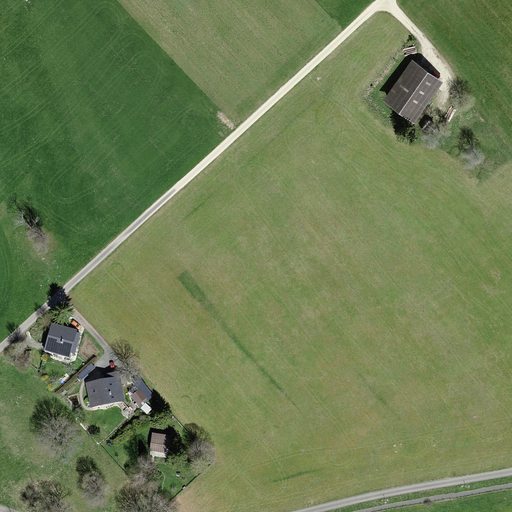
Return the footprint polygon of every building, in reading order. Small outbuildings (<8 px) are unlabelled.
[(412,116),(438,81),(414,63),(388,99),(412,116)] [(74,353),(79,335),(76,334),(76,332),(52,326),(45,351),(56,354),(58,348),(74,353)] [(123,400),(118,373),(109,375),(111,380),(88,385),(90,397),(95,396),(96,405),(123,400)] [(146,399),(140,390),(132,397),(138,405),(146,399)] [(151,449),(168,452),(170,437),(153,434),(151,449)]
